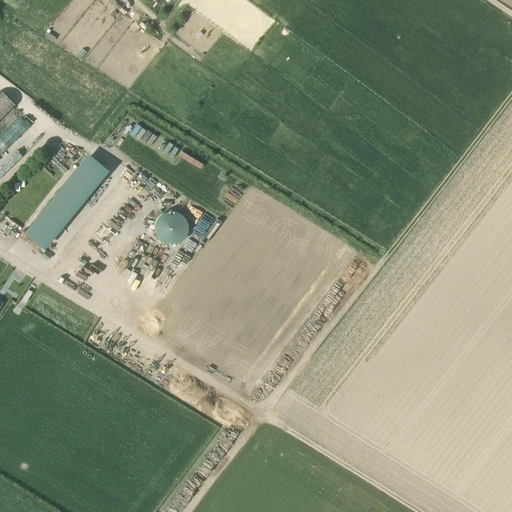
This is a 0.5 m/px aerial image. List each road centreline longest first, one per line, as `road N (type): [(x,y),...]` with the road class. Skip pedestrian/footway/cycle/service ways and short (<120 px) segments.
road 1 (track): [(511,94),(188,511)]
road 2 (track): [(0,251),(421,511)]
